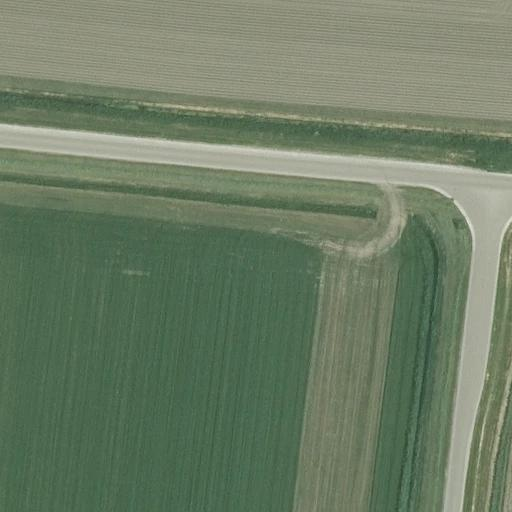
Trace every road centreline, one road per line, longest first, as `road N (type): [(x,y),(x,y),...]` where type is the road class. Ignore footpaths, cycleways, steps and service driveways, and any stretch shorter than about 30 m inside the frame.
road 1 (unclassified): [(494,182),(0,136)]
road 2 (unclassified): [(451,511),(494,182)]
